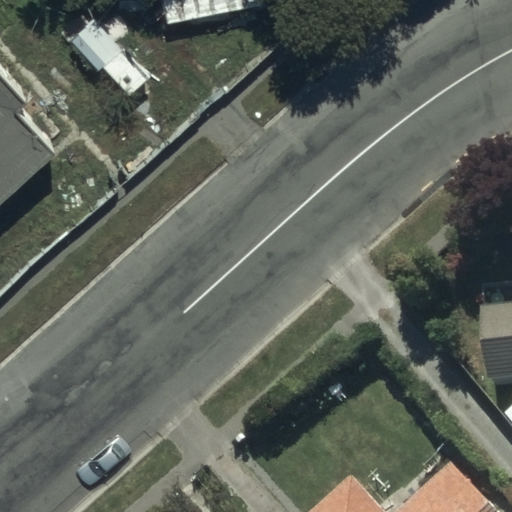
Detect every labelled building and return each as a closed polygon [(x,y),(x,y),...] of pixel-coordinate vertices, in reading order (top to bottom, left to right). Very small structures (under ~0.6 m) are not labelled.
[(142,0),(106,0),(118,27),(148,14),(142,0)] [(166,0),(168,9),(219,0),(166,0)] [(0,185),(61,137),(25,92),(38,81),(0,34),(0,185)] [(511,306),(488,309),(492,387),(511,384),(511,306)] [(399,511),(361,467),(308,511),(505,511),(461,461),(401,511),(399,511)]
